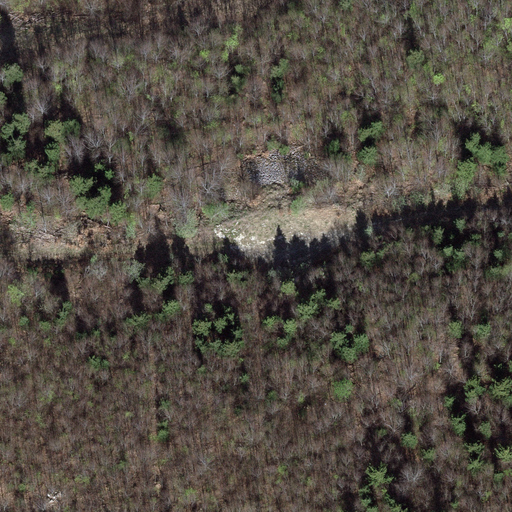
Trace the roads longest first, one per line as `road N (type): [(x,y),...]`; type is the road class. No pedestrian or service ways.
road 1 (track): [(511,203),(278,248),(0,260)]
road 2 (track): [(0,60),(257,0)]
